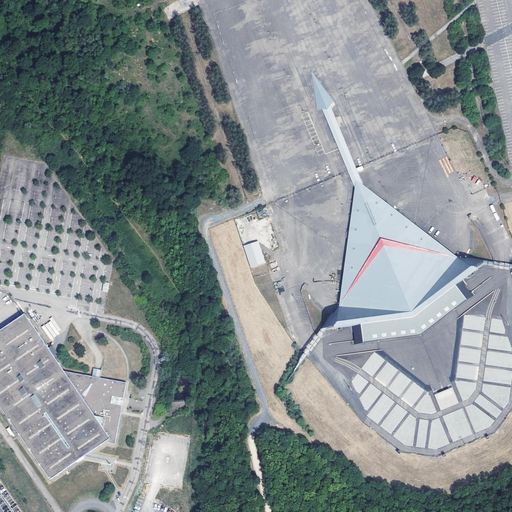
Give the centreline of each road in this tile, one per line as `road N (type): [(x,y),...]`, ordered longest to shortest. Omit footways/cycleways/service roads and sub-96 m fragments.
road 1 (track): [(0,51),(178,297)]
road 2 (track): [(266,416),(382,488),(431,498),(511,470)]
road 3 (track): [(266,416),(204,228),(265,197)]
road 4 (unclassified): [(206,0),(265,197)]
